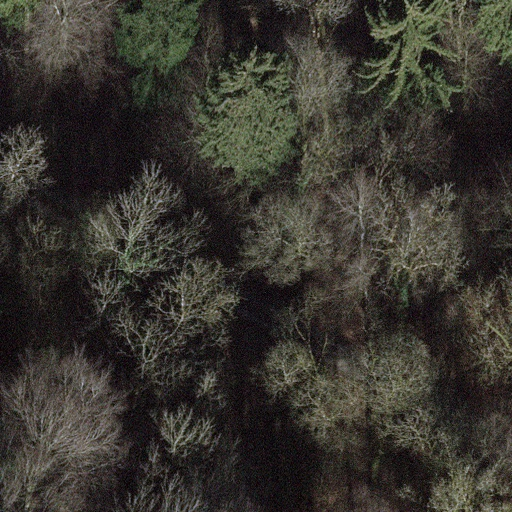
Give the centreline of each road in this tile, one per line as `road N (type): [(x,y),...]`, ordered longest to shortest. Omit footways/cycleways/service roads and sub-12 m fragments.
road 1 (track): [(511,443),(0,181)]
road 2 (track): [(339,356),(426,511)]
